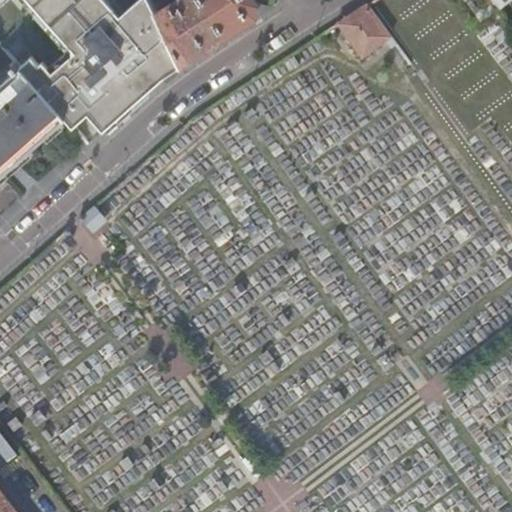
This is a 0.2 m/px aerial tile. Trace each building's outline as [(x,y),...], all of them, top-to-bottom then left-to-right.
[(88,113),(103,131),(161,80),(182,66),(157,14),(151,2),(150,0),(139,0),(121,16),(107,0),(0,0),(0,9),(10,0),(31,0),(78,54),(55,73),(46,63),(41,66),(34,58),(22,68),(67,120),(73,126),(88,113)] [(178,0),(157,14),(182,66),(257,17),(259,6),(254,0),(178,0)] [(368,3),(338,22),(362,56),(383,41),(390,52),(399,46),(391,35),(368,3)] [(67,120),(22,68),(21,70),(16,65),(13,68),(17,73),(0,87),(0,177),(29,152),(45,138),(61,125),(67,120)] [(65,129),(61,125),(45,138),(49,143),(65,129)] [(29,152),(0,177),(0,184),(33,156),(29,152)] [(95,206),(80,218),(85,224),(87,222),(94,230),(106,219),(95,206)] [(16,511),(10,503),(0,490),(0,511),(16,511)]
